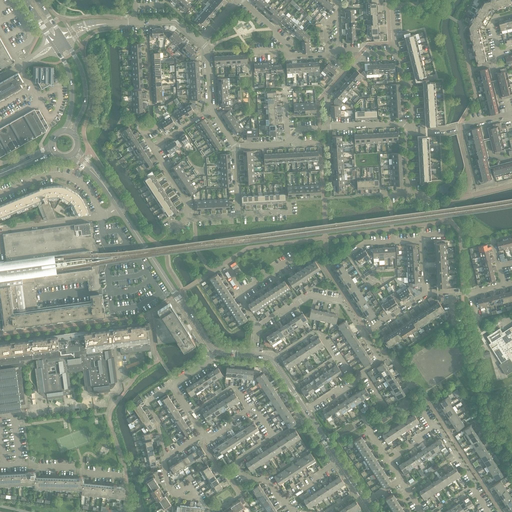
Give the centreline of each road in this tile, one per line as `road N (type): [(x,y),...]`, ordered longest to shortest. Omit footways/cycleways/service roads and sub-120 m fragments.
road 1 (tertiary): [(214,351),(118,207)]
road 2 (residential): [(152,147),(186,202),(187,218),(238,216)]
road 3 (residential): [(0,194),(62,175),(88,189),(100,217)]
road 4 (residential): [(122,477),(0,464)]
road 5 (tertiary): [(291,137),(298,129),(409,128)]
